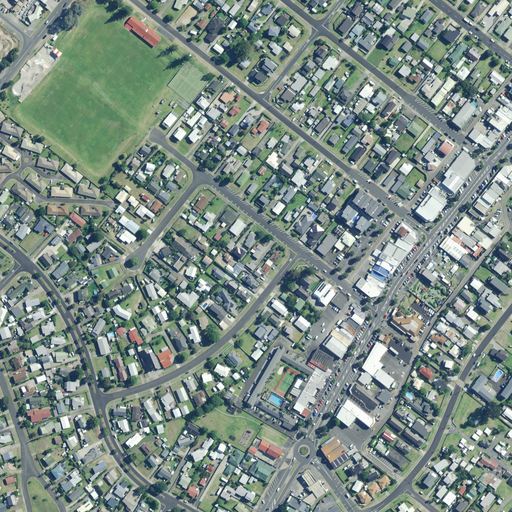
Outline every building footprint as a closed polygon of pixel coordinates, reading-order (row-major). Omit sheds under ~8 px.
[(183,5),(185,0),(176,0),(174,7),(180,10),(182,4),(183,5)] [(199,0),(199,1),(196,0),(195,0),(193,4),(200,10),(207,1),(205,0),(199,0)] [(253,0),(247,9),(252,12),(258,3),(257,2),(258,1),(257,0),(253,0)] [(401,0),(392,0),(389,4),(394,9),(401,0)] [(494,4),(487,13),(491,16),(495,11),(497,12),(496,13),(499,16),(509,3),(505,0),(500,0),(496,6),(494,4)] [(362,6),(357,2),(351,9),(351,8),(347,13),(354,18),(356,16),(358,14),(359,14),(363,9),(361,8),(362,6)] [(16,12),(20,6),(17,3),(12,9),(16,12)] [(233,16),(240,7),(236,3),(228,12),(233,16)] [(271,9),(273,6),(268,3),(262,11),(266,15),(266,14),(269,16),(273,10),(271,9)] [(383,8),(376,3),(372,8),(380,13),(383,8)] [(482,5),(479,3),(471,14),(476,19),(485,7),(482,5)] [(226,12),(230,7),(225,4),(221,8),(226,12)] [(33,14),(27,16),(29,21),(35,19),(36,18),(37,19),(39,17),(38,16),(39,14),(41,14),(43,10),(41,9),(41,8),(36,6),(33,13),(33,14)] [(402,14),(401,18),(405,20),(407,16),(412,19),(416,11),(410,8),(410,7),(407,6),(405,10),(404,9),(402,14)] [(195,16),(197,12),(190,7),(186,14),(192,17),(194,15),(195,16)] [(433,14),(427,9),(419,19),(426,23),(433,14)] [(367,11),(361,19),(369,26),(374,19),(372,17),(373,16),(367,11)] [(393,15),(389,12),(384,18),(388,21),(393,15)] [(148,28),(132,15),(127,22),(134,27),(132,29),(154,47),(161,38),(154,32),(155,31),(149,26),(148,28)] [(254,23),(259,18),(255,15),(250,20),(254,23)] [(285,16),(284,17),(281,15),(276,21),(283,26),(289,18),(285,16)] [(216,34),(225,22),(217,16),(206,29),(210,32),(206,38),(212,43),(218,35),(216,34)] [(344,34),(353,22),(347,17),(338,29),(344,34)] [(503,20),(494,31),(500,35),(511,20),(511,19),(507,17),(504,21),(503,20)] [(202,29),(208,22),(203,18),(197,25),(202,29)] [(437,20),(434,24),(436,26),(433,30),(437,34),(439,31),(440,32),(444,26),(442,25),(445,22),(440,18),(439,19),(437,21),(437,20)] [(232,29),(237,24),(232,20),(227,26),(232,29)] [(377,20),(372,26),(374,28),(376,27),(376,28),(376,29),(377,30),(378,29),(382,24),(377,20)] [(254,33),(258,28),(251,21),(247,27),(254,33)] [(408,26),(401,21),(396,27),(403,33),(408,26)] [(359,25),(357,24),(356,25),(355,25),(351,31),(355,34),(357,36),(362,30),(363,27),(360,25),(359,25)] [(299,29),(297,27),(296,29),(292,25),(287,30),(290,32),(289,33),(293,37),(294,35),(296,37),(300,32),(298,30),(299,29)] [(279,33),(279,28),(276,27),(276,28),(269,28),(268,35),(277,36),(278,33),(279,33)] [(511,37),(511,29),(509,28),(503,35),(510,41),(511,37)] [(399,31),(397,30),(394,33),(395,33),(393,35),(393,34),(392,36),(391,38),(389,41),(392,43),(394,41),(395,40),(397,41),(399,39),(397,37),(398,36),(400,33),(399,32),(399,31)] [(456,36),(448,30),(443,36),(451,43),(456,36)] [(419,36),(414,32),(410,38),(415,42),(419,36)] [(361,38),(358,42),(369,51),(373,46),(370,43),(374,37),(369,33),(363,40),(361,38)] [(429,45),(420,38),(416,44),(425,50),(429,45)] [(259,47),(262,43),(258,39),(254,43),(259,47)] [(277,55),(282,49),(272,41),(268,45),(273,49),(272,51),(277,55)] [(289,45),(290,44),(287,42),(283,47),(289,52),(293,48),(289,45)] [(454,51),(447,57),(453,62),(460,55),(463,50),(464,51),(467,45),(463,43),(463,44),(459,42),(455,49),(454,51)] [(221,54),(224,50),(216,44),(213,48),(221,54)] [(320,46),(315,52),(322,58),(321,59),(322,59),(327,53),(325,52),(327,50),(325,49),(325,50),(320,46)] [(480,55),(471,48),(466,54),(475,61),(480,55)] [(252,60),(247,56),(239,65),(244,69),(252,60)] [(329,56),(322,65),(323,65),(322,67),(325,69),(326,68),(328,70),(330,67),(333,69),(339,62),(334,58),(333,59),(329,56)] [(390,57),(388,61),(389,61),(388,63),(395,66),(398,60),(392,57),(391,57),(390,57)] [(274,65),(270,62),(270,61),(267,58),(264,62),(260,68),(268,74),(274,65)] [(420,63),(417,67),(422,70),(424,68),(428,70),(429,70),(433,65),(424,58),(420,63)] [(462,58),(460,60),(455,66),(458,69),(463,62),(464,60),(462,58)] [(304,68),(301,72),(305,76),(309,71),(315,64),(310,60),(304,66),(304,67),(304,68)] [(402,65),(397,72),(404,76),(405,74),(407,75),(410,71),(402,65)] [(442,68),(438,65),(434,71),(438,74),(442,68)] [(470,79),(469,81),(472,84),(474,82),(481,72),(480,71),(481,70),(476,67),(469,76),(470,76),(468,78),(470,79)] [(319,68),(314,75),(320,79),(325,73),(319,68)] [(258,71),(258,72),(254,69),(250,75),(257,80),(257,81),(261,84),(263,80),(264,81),(267,78),(258,71)] [(505,79),(494,70),(489,76),(492,78),(490,80),(496,85),(498,83),(500,85),(505,79)] [(459,71),(457,73),(464,79),(467,75),(462,71),(460,73),(459,71)] [(293,83),(290,87),(295,91),(296,90),(298,92),(307,80),(302,77),(296,73),(293,77),(296,80),(293,83)] [(411,74),(408,78),(411,81),(413,80),(417,83),(420,78),(420,77),(420,76),(417,74),(417,75),(416,74),(415,77),(411,74)] [(425,83),(421,89),(425,93),(424,94),(429,98),(442,82),(436,77),(431,84),(433,85),(431,88),(425,83)] [(482,79),(479,77),(473,85),(476,87),(482,79)] [(331,78),(324,87),(328,91),(335,82),(333,81),(334,80),(331,78)] [(340,78),(334,84),(336,86),(336,87),(338,89),(344,81),(342,79),(340,78)] [(437,92),(430,101),(437,106),(443,97),(448,91),(455,83),(449,78),(442,86),(442,87),(438,92),(437,92)] [(209,90),(214,94),(216,92),(222,85),(216,80),(211,87),(211,88),(209,90)] [(349,88),(345,85),(335,97),(346,105),(354,95),(349,91),(348,91),(347,91),(349,88)] [(369,88),(366,85),(359,94),(364,98),(365,97),(366,98),(367,96),(370,97),(374,92),(371,91),(372,89),(373,88),(370,86),(369,88)] [(318,90),(314,87),(308,94),(310,96),(311,95),(313,96),(318,90)] [(230,95),(225,91),(219,98),(226,103),(229,100),(231,101),(236,95),(232,92),(230,95)] [(284,95),(282,94),(280,97),(285,101),(286,99),(288,101),(290,98),(291,99),(293,96),(287,91),(284,95)] [(456,93),(455,93),(451,98),(455,102),(456,101),(457,101),(459,99),(458,98),(459,96),(458,95),(460,93),(457,91),(456,93)] [(386,97),(379,92),(374,98),(373,97),(371,99),(372,100),(372,101),(374,103),(376,101),(380,105),(386,97)] [(206,100),(201,96),(196,102),(204,109),(206,106),(207,107),(210,104),(206,100)] [(467,99),(464,96),(458,103),(459,103),(459,105),(461,106),(462,105),(462,106),(467,99)] [(360,98),(355,105),(355,107),(352,111),(358,115),(367,103),(361,98),(361,99),(360,98)] [(458,108),(449,101),(442,110),(449,116),(449,115),(450,116),(452,114),(451,113),(454,109),(456,110),(458,108)] [(480,112),(478,105),(476,108),(466,101),(450,122),(461,131),(474,114),(477,116),(480,112)] [(293,103),(291,106),(296,111),(298,108),(300,110),(304,106),(300,103),(300,104),(296,102),(294,104),(293,103)] [(370,103),(369,102),(366,106),(367,106),(366,108),(371,112),(375,107),(370,103)] [(336,105),(335,104),(332,107),(334,109),(333,111),(337,114),(342,108),(338,104),(337,105),(336,105)] [(385,115),(387,117),(393,108),(389,104),(388,104),(382,112),(385,114),(385,115)] [(234,105),(229,112),(233,116),(235,114),(236,115),(240,110),(238,108),(238,107),(235,105),(235,106),(234,105)] [(488,122),(494,127),(501,133),(506,128),(505,127),(508,123),(509,124),(511,120),(511,118),(511,110),(506,106),(505,105),(502,109),(501,107),(495,114),(499,117),(496,121),(492,117),(488,122)] [(214,110),(210,107),(206,113),(206,114),(213,120),(217,115),(218,115),(220,113),(219,112),(215,109),(214,110)] [(313,110),(311,108),(308,112),(313,116),(316,112),(315,111),(316,109),(314,108),(313,110)] [(201,114),(198,111),(194,116),(193,116),(191,119),(189,119),(187,122),(192,126),(201,114)] [(397,113),(394,111),(388,118),(392,120),(397,113)] [(163,122),(161,124),(167,128),(169,126),(169,127),(177,118),(170,112),(163,121),(163,122)] [(257,121),(248,114),(240,124),(244,128),(245,127),(247,129),(252,123),(254,125),(257,121)] [(343,116),(340,114),(335,120),(339,123),(343,116)] [(346,119),(342,123),(347,127),(354,119),(356,117),(354,115),(352,117),(350,116),(349,115),(346,119)] [(405,119),(401,115),(394,124),(398,126),(396,128),(400,131),(402,129),(402,130),(406,125),(405,125),(407,123),(405,121),(405,120),(405,119)] [(203,116),(199,121),(203,124),(207,119),(203,116)] [(314,120),(310,116),(308,118),(309,119),(306,121),(310,125),(314,120)] [(319,121),(317,123),(322,127),(324,125),(326,126),(328,124),(322,119),(320,117),(318,120),(319,121)] [(229,123),(223,118),(219,123),(225,128),(229,123)] [(256,129),(254,127),(251,131),(255,134),(258,130),(262,133),(269,124),(263,120),(260,123),(260,124),(256,129)] [(417,137),(423,129),(412,121),(406,129),(417,137)] [(11,124),(3,122),(0,131),(20,137),(24,129),(15,126),(15,129),(10,127),(11,124)] [(381,129),(376,125),(373,128),(378,133),(381,129)] [(173,136),(179,140),(185,133),(185,132),(185,131),(179,126),(173,134),(174,135),(173,136)] [(239,129),(234,126),(229,131),(234,136),(239,129)] [(196,127),(187,137),(193,142),(197,138),(199,139),(202,135),(200,133),(197,135),(196,134),(199,130),(196,127)] [(484,135),(484,136),(479,142),(485,148),(490,147),(501,133),(494,127),(491,131),(490,130),(487,134),(488,134),(486,137),(484,135)] [(478,144),(479,142),(484,136),(483,135),(484,134),(483,133),(482,134),(474,128),(468,136),(478,144)] [(363,133),(357,129),(349,140),(346,144),(351,147),(354,144),(363,133)] [(374,139),(366,133),(360,141),(364,144),(366,142),(370,145),(374,139)] [(289,137),(285,134),(281,140),(285,142),(281,149),(280,148),(279,151),(278,153),(282,156),(284,153),(286,154),(290,146),(291,144),(289,143),(287,142),(287,141),(289,137)] [(339,138),(334,134),(329,140),(334,144),(339,138)] [(210,138),(207,141),(209,144),(210,144),(213,147),(219,142),(218,141),(220,139),(219,137),(217,139),(215,137),(212,139),(210,138)] [(277,141),(272,137),(267,144),(268,145),(267,146),(269,148),(271,147),(272,148),(277,141)] [(31,140),(23,138),(20,147),(40,153),(43,145),(36,142),(35,144),(30,143),(31,140)] [(238,142),(231,138),(229,141),(227,140),(225,143),(228,146),(229,145),(233,149),(238,142)] [(444,141),(438,149),(446,155),(452,147),(444,141)] [(381,146),(376,143),(372,149),(382,156),(386,151),(384,149),(386,147),(383,144),(381,146)] [(6,144),(1,153),(14,160),(18,154),(13,151),(14,148),(6,144)] [(247,150),(240,145),(236,150),(243,155),(247,150)] [(304,148),(300,145),(297,150),(297,151),(294,154),(300,158),(302,156),(303,157),(305,153),(304,153),(306,151),(303,149),(304,148)] [(151,150),(143,146),(140,152),(147,156),(151,150)] [(262,150),(257,146),(251,152),(257,157),(262,150)] [(396,151),(395,152),(393,149),(388,155),(389,156),(385,161),(391,165),(395,160),(400,154),(396,151)] [(199,150),(195,154),(198,156),(204,160),(208,154),(203,150),(201,151),(199,150)] [(278,155),(273,151),(265,161),(274,168),(278,164),(275,162),(278,158),(276,157),(278,155)] [(431,195),(423,206),(422,206),(420,207),(418,206),(413,212),(425,221),(432,221),(446,203),(446,199),(443,197),(446,197),(445,192),(449,195),(450,195),(451,195),(455,189),(455,188),(459,183),(460,183),(462,180),(474,165),(473,160),(462,151),(438,181),(439,181),(429,194),(431,195)] [(423,156),(418,152),(413,158),(418,162),(423,156)] [(221,157),(216,154),(213,159),(217,163),(221,157)] [(47,158),(39,156),(37,165),(57,170),(59,162),(51,159),(51,162),(46,161),(47,158)] [(314,161),(308,156),(303,163),(310,168),(312,166),(311,165),(314,161)] [(300,162),(296,159),(292,164),(296,167),(300,162)] [(375,162),(370,159),(363,167),(370,173),(376,165),(374,164),(375,162)] [(140,164),(133,160),(130,165),(132,166),(132,168),(135,171),(140,164)] [(229,163),(222,170),(227,174),(230,171),(233,174),(242,163),(237,160),(233,166),(229,163)] [(0,164),(0,171),(13,171),(12,162),(5,163),(4,165),(0,165),(0,164)] [(154,165),(147,162),(144,173),(152,174),(154,165)] [(73,168),(66,163),(61,170),(77,183),(83,176),(76,171),(74,173),(71,170),(73,168)] [(293,171),(283,163),(279,169),(281,171),(280,172),(284,175),(284,174),(288,177),(293,171)] [(383,163),(379,167),(382,169),(383,170),(386,173),(389,168),(383,163)] [(413,166),(409,163),(407,165),(404,163),(399,169),(406,175),(413,166)] [(169,165),(168,164),(163,170),(164,171),(162,174),(167,178),(175,169),(169,165)] [(503,166),(499,172),(511,181),(511,164),(511,165),(503,166)] [(262,166),(257,171),(261,175),(266,169),(262,166)] [(323,172),(318,168),(307,182),(311,185),(316,181),(318,178),(322,181),(326,176),(327,175),(323,171),(323,172)] [(304,173),(299,169),(291,179),(299,186),(301,184),(303,185),(306,181),(303,178),(303,177),(304,175),(304,173)] [(377,178),(382,172),(381,171),(379,169),(374,176),(377,178)] [(185,175),(178,170),(175,173),(177,174),(174,179),(179,182),(183,177),(184,177),(185,175)] [(250,175),(244,171),(236,182),(241,186),(250,175)] [(37,177),(31,172),(25,180),(41,193),(47,185),(41,180),(39,182),(35,179),(37,177)] [(146,176),(139,172),(135,177),(141,182),(146,176)] [(511,181),(499,172),(495,176),(507,186),(509,187),(511,182),(511,181)] [(274,174),(263,188),(266,190),(267,189),(269,191),(272,187),(270,185),(273,181),(274,182),(278,177),(274,174)] [(402,183),(390,174),(381,185),(393,195),(402,183)] [(507,186),(495,176),(491,181),(493,182),(503,190),(504,191),(507,186)] [(329,179),(321,190),(324,192),(325,191),(328,194),(334,187),(331,185),(333,183),(329,179)] [(424,182),(420,179),(416,184),(420,188),(423,184),(422,184),(424,182)] [(151,180),(146,186),(156,193),(161,187),(151,180)] [(176,186),(169,181),(165,185),(172,191),(176,186)] [(411,187),(404,181),(393,195),(403,203),(411,192),(408,190),(411,187)] [(16,182),(11,189),(28,202),(33,195),(27,190),(25,192),(21,189),(23,187),(16,182)] [(257,186),(253,182),(247,190),(252,193),(257,186)] [(493,182),(489,187),(499,195),(503,190),(493,182)] [(87,186),(79,184),(77,193),(98,198),(100,189),(92,187),(91,190),(87,189),(87,186)] [(283,186),(278,192),(282,194),(286,188),(283,186)] [(72,188),(64,187),(64,190),(59,190),(60,187),(51,187),(51,196),(72,197),(72,188)] [(489,187),(485,192),(494,199),(495,199),(499,195),(489,187)] [(296,192),(291,188),(282,199),(287,202),(296,192)] [(383,208),(359,189),(351,201),(361,209),(362,207),(365,209),(364,211),(373,219),(383,208)] [(2,193),(0,196),(0,201),(3,203),(8,197),(7,196),(10,193),(6,190),(3,193),(2,193)] [(122,191),(121,190),(115,198),(122,203),(125,198),(128,194),(123,190),(122,191)] [(164,192),(161,190),(157,196),(165,202),(170,196),(165,191),(164,192)] [(151,197),(143,192),(141,194),(140,194),(141,195),(142,195),(143,196),(142,197),(148,202),(151,197)] [(485,192),(480,197),(490,204),(494,199),(485,192)] [(131,196),(130,196),(127,200),(131,203),(130,204),(135,207),(139,202),(135,199),(135,198),(131,195),(131,196)] [(209,200),(202,195),(193,207),(199,213),(209,200)] [(261,195),(256,201),(264,208),(270,201),(269,200),(268,200),(261,195)] [(479,196),(476,200),(477,201),(487,209),(490,205),(490,204),(480,197),(479,196)] [(162,203),(157,199),(150,209),(155,213),(162,203)] [(311,200),(307,205),(310,207),(315,210),(316,211),(319,206),(311,200)] [(335,201),(332,200),(328,206),(333,210),(339,201),(336,200),(335,201)] [(285,206),(279,201),(272,210),(278,214),(285,206)] [(477,201),(473,206),(482,214),(487,209),(477,201)] [(7,204),(0,205),(0,217),(5,212),(8,207),(9,206),(8,205),(7,204)] [(56,205),(47,204),(47,214),(68,215),(68,206),(60,205),(60,208),(56,208),(56,205)] [(26,209),(21,205),(15,213),(20,217),(26,209)] [(89,206),(81,205),(81,215),(102,216),(102,207),(94,206),(94,209),(89,208),(89,206)] [(125,209),(119,205),(115,211),(117,213),(119,211),(122,214),(125,209)] [(147,210),(141,205),(136,212),(141,216),(143,213),(145,213),(152,218),(154,215),(147,209),(147,210)] [(350,219),(356,212),(347,205),(346,205),(341,212),(342,213),(339,216),(340,216),(341,218),(342,217),(344,219),(345,220),(346,221),(347,221),(349,218),(350,219)] [(473,206),(470,211),(479,218),(482,214),(473,206)] [(236,216),(227,209),(219,219),(223,222),(221,225),(223,227),(226,224),(227,226),(228,226),(230,223),(234,218),(236,216)] [(34,215),(28,210),(20,220),(25,224),(27,221),(28,223),(34,215)] [(289,210),(284,218),(289,221),(291,218),(290,217),(291,215),(291,214),(292,212),(289,210)] [(210,214),(207,211),(203,216),(210,222),(211,222),(214,217),(215,216),(215,215),(212,213),(211,213),(210,214)] [(85,222),(72,212),(69,217),(82,227),(85,222)] [(326,214),(322,212),(317,219),(323,223),(328,216),(327,215),(329,214),(327,213),(326,214)] [(191,214),(191,213),(187,218),(193,222),(196,218),(195,217),(196,215),(193,213),(191,214)] [(300,222),(298,220),(295,225),(297,227),(295,229),(302,235),(314,220),(306,214),(300,222)] [(8,215),(7,216),(3,221),(7,224),(6,226),(10,229),(15,222),(13,220),(14,219),(13,217),(10,215),(8,215)] [(130,221),(123,215),(118,221),(134,234),(139,226),(131,220),(130,221)] [(465,215),(456,226),(468,235),(476,225),(465,215)] [(364,230),(370,223),(361,216),(355,223),(356,224),(354,227),(354,228),(356,229),(356,228),(358,230),(359,231),(360,232),(361,232),(363,229),(364,230)] [(246,225),(237,218),(229,230),(237,236),(246,225)] [(365,281),(361,277),(355,285),(370,297),(378,295),(395,267),(402,260),(408,252),(407,252),(409,251),(412,246),(412,245),(413,246),(417,240),(416,231),(402,220),(401,222),(394,231),(396,233),(395,233),(398,235),(397,237),(398,237),(394,244),(388,240),(381,252),(378,257),(379,258),(376,263),(373,269),(370,274),(368,274),(367,277),(365,281)] [(482,229),(487,233),(493,225),(488,221),(482,229)] [(210,226),(206,223),(205,225),(204,224),(201,228),(202,229),(205,232),(210,226)] [(28,227),(21,224),(19,230),(15,234),(22,239),(25,235),(26,234),(27,231),(28,227)] [(54,229),(49,224),(45,229),(50,233),(54,229)] [(341,228),(336,224),(332,229),(337,232),(341,228)] [(493,225),(487,233),(495,238),(500,231),(493,225)] [(475,242),(456,226),(451,232),(458,238),(470,248),(471,247),(477,252),(480,248),(475,244),(476,243),(475,242)] [(82,233),(78,228),(65,239),(70,244),(82,233)] [(477,229),(472,235),(480,242),(485,235),(477,229)] [(122,233),(119,238),(124,241),(125,240),(129,243),(131,241),(133,242),(136,238),(126,230),(123,233),(122,233)] [(248,237),(245,241),(246,241),(244,244),(249,248),(259,237),(251,231),(247,237),(248,237)] [(355,239),(345,231),(334,245),(340,251),(345,244),(348,246),(349,247),(355,239)] [(222,236),(217,232),(214,237),(218,241),(222,236)] [(311,235),(309,237),(305,234),(301,239),(304,241),(305,238),(311,242),(314,237),(311,235)] [(452,234),(449,237),(459,245),(462,241),(452,234)] [(57,235),(50,242),(53,244),(54,244),(56,245),(61,239),(57,235)] [(189,245),(177,236),(171,244),(186,256),(187,255),(193,260),(196,256),(190,251),(191,250),(187,247),(189,245)] [(207,239),(203,236),(199,240),(198,240),(195,243),(199,246),(198,247),(202,250),(203,249),(203,250),(206,253),(208,250),(206,248),(207,247),(203,243),(207,239)] [(328,240),(324,236),(317,246),(321,249),(328,240)] [(449,237),(447,236),(439,246),(458,261),(463,254),(464,255),(465,253),(466,254),(468,252),(459,245),(449,237)] [(94,240),(85,246),(90,253),(102,244),(99,241),(96,243),(94,240)] [(236,244),(231,240),(226,246),(231,250),(236,244)] [(86,249),(81,243),(76,247),(81,253),(86,249)] [(259,243),(256,247),(258,248),(252,255),(258,259),(263,253),(266,249),(259,243)] [(107,247),(101,254),(107,259),(111,255),(113,256),(116,253),(116,252),(117,251),(110,246),(108,247),(107,247)] [(172,254),(168,246),(161,250),(164,257),(172,254)] [(234,249),(230,253),(237,258),(238,257),(240,259),(244,254),(239,250),(238,253),(234,249)] [(262,273),(264,276),(271,267),(270,266),(273,263),(274,264),(281,255),(275,250),(269,258),(265,263),(259,271),(262,273)] [(46,252),(40,257),(47,267),(53,262),(51,260),(52,259),(46,252)] [(180,257),(173,266),(177,269),(186,258),(178,252),(176,254),(180,257)] [(100,257),(99,254),(90,256),(91,262),(87,263),(88,270),(95,268),(94,266),(103,263),(103,262),(100,262),(98,258),(100,257)] [(233,258),(228,254),(225,257),(224,258),(229,262),(233,258)] [(212,260),(206,255),(203,258),(210,263),(212,260)] [(470,260),(463,255),(458,261),(465,266),(470,260)] [(59,266),(52,273),(57,279),(60,275),(61,276),(70,267),(69,267),(70,265),(65,260),(59,265),(59,266)] [(244,266),(238,261),(230,271),(238,278),(244,270),(242,269),(244,266)] [(507,267),(499,261),(493,269),(500,275),(507,267)] [(247,263),(245,265),(253,270),(256,266),(251,262),(249,264),(247,263)] [(115,266),(108,270),(112,278),(118,275),(115,266)] [(188,268),(187,268),(185,274),(187,274),(187,275),(194,277),(196,268),(189,266),(188,268)] [(154,267),(148,274),(157,282),(163,275),(154,267)] [(225,274),(216,267),(213,270),(214,271),(213,274),(214,275),(214,276),(215,277),(216,276),(220,280),(225,274)] [(422,267),(418,272),(431,282),(435,277),(422,267)] [(73,276),(71,273),(68,276),(70,278),(64,283),(68,288),(73,283),(74,283),(77,280),(76,279),(78,277),(75,274),(73,276)] [(176,278),(170,273),(167,277),(172,282),(174,281),(176,278)] [(255,281),(248,275),(247,277),(245,276),(242,279),(250,286),(254,289),(258,284),(255,282),(255,281)] [(313,282),(304,275),(299,281),(308,288),(313,282)] [(507,288),(493,277),(489,282),(503,293),(507,288)] [(206,283),(200,278),(198,281),(199,282),(197,284),(198,285),(197,287),(201,291),(202,290),(206,293),(210,288),(207,285),(205,287),(204,286),(206,283)] [(474,278),(470,284),(476,289),(477,290),(480,286),(482,284),(478,280),(477,281),(477,280),(475,279),(474,278)] [(230,281),(228,279),(224,284),(226,285),(226,286),(233,292),(238,286),(235,284),(230,280),(230,281)] [(30,293),(35,289),(28,280),(25,283),(24,282),(8,295),(14,303),(17,301),(15,298),(27,289),(30,293)] [(188,284),(184,280),(179,285),(183,288),(176,297),(190,308),(199,296),(192,291),(189,295),(183,291),(188,284)] [(327,285),(322,282),(313,293),(319,298),(320,301),(326,306),(335,293),(333,292),(334,290),(331,288),(330,289),(329,288),(331,285),(328,283),(327,285)] [(152,283),(145,285),(149,296),(150,296),(152,300),(158,298),(152,283)] [(156,283),(154,286),(158,290),(157,293),(162,297),(167,292),(156,283)] [(129,284),(120,288),(123,294),(132,290),(129,284)] [(476,290),(480,294),(484,289),(480,286),(477,290),(476,289),(476,290)] [(221,296),(225,302),(231,298),(226,289),(225,290),(223,288),(217,291),(220,296),(221,296)] [(85,289),(78,289),(78,299),(86,299),(85,289)] [(116,289),(107,293),(110,299),(118,295),(116,289)] [(464,289),(460,294),(470,303),(473,300),(470,298),(472,296),(464,289)] [(251,294),(247,291),(245,293),(241,290),(238,295),(246,301),(251,294)] [(348,297),(339,290),(331,301),(341,309),(348,300),(348,297)] [(292,299),(283,292),(280,296),(288,303),(292,299)] [(490,294),(486,299),(497,308),(500,304),(497,301),(499,299),(491,292),(490,294)] [(485,299),(480,296),(477,300),(478,301),(478,302),(480,304),(479,306),(478,307),(485,312),(489,308),(488,307),(490,304),(485,301),(484,301),(485,299)] [(35,297),(31,298),(31,300),(25,301),(26,308),(40,304),(38,298),(36,299),(35,297)] [(462,301),(458,298),(453,305),(457,308),(456,309),(459,312),(461,310),(461,311),(466,305),(462,302),(462,301)] [(170,299),(166,303),(172,308),(176,304),(170,299)] [(304,303),(299,299),(293,306),(298,310),(304,303)] [(287,310),(275,301),(271,306),(283,315),(287,310)] [(227,313),(214,302),(209,308),(209,309),(217,315),(216,316),(221,321),(227,313)] [(353,311),(355,312),(364,320),(365,317),(364,310),(353,303),(351,306),(355,308),(353,311)] [(118,304),(112,308),(116,314),(128,320),(131,314),(121,308),(118,304)] [(16,318),(23,313),(17,305),(11,310),(16,318)] [(91,305),(83,310),(85,315),(86,314),(88,317),(94,314),(93,313),(92,310),(93,309),(91,305)] [(160,311),(157,305),(151,309),(154,314),(160,311)] [(98,306),(95,307),(97,312),(93,313),(94,314),(95,317),(103,313),(98,306)] [(41,318),(45,317),(42,308),(37,309),(39,312),(32,315),(34,321),(41,318)] [(471,310),(470,309),(466,314),(475,321),(479,316),(478,315),(472,310),(471,310)] [(168,318),(164,310),(157,314),(161,322),(168,318)] [(271,313),(267,310),(262,316),(267,319),(271,313)] [(459,317),(449,310),(444,316),(446,318),(445,318),(457,328),(459,326),(461,327),(464,323),(462,322),(462,321),(459,319),(461,317),(460,317),(459,317)] [(300,316),(293,311),(289,316),(295,321),(297,318),(298,319),(300,316)] [(361,325),(364,320),(355,312),(352,318),(351,318),(361,325)] [(411,313),(410,315),(397,316),(395,315),(392,318),(392,319),(390,322),(405,334),(407,332),(411,335),(414,337),(416,335),(423,323),(411,313)] [(281,321),(272,314),(268,319),(272,323),(274,325),(275,325),(277,327),(281,321)] [(209,327),(205,316),(198,318),(201,330),(209,327)] [(357,331),(361,325),(351,318),(350,317),(347,323),(357,331)] [(101,331),(106,322),(100,318),(91,334),(95,337),(97,334),(98,335),(99,333),(101,334),(103,331),(101,331)] [(145,318),(141,320),(144,326),(140,330),(144,335),(154,328),(153,326),(155,324),(151,318),(147,320),(145,318)] [(306,325),(301,321),(297,326),(302,330),(306,325)] [(355,336),(357,331),(347,323),(343,321),(340,326),(355,336)] [(49,332),(55,330),(53,322),(47,323),(47,325),(41,327),(43,333),(44,333),(45,336),(50,334),(49,332)] [(448,327),(440,322),(436,328),(443,333),(448,327)] [(26,331),(33,327),(31,323),(24,326),(26,331)] [(200,341),(195,325),(189,327),(194,343),(200,341)] [(267,330),(261,325),(254,333),(260,338),(267,330)] [(351,342),(355,336),(340,326),(338,325),(336,330),(351,342)] [(476,331),(468,325),(464,331),(466,332),(465,334),(470,339),(474,333),(475,334),(477,333),(476,332),(476,331)] [(0,333),(2,340),(11,336),(8,326),(0,328),(0,333)] [(123,326),(115,330),(119,335),(126,330),(123,326)] [(293,329),(287,326),(284,331),(286,332),(286,333),(290,334),(293,329)] [(138,331),(136,328),(135,328),(134,327),(130,329),(130,330),(128,332),(129,334),(128,335),(132,342),(135,340),(137,344),(143,342),(140,337),(138,338),(136,332),(138,331)] [(274,327),(266,338),(271,341),(275,336),(279,331),(274,327)] [(348,348),(351,342),(336,330),(334,329),(331,335),(332,336),(347,347),(348,348)] [(466,341),(461,337),(459,340),(454,336),(455,335),(453,333),(449,329),(445,334),(451,339),(452,339),(455,342),(455,341),(457,342),(456,344),(462,348),(467,342),(466,341)] [(435,335),(433,334),(430,338),(436,343),(438,341),(442,344),(446,338),(442,335),(441,336),(437,333),(435,335)] [(55,344),(61,345),(66,343),(63,338),(65,337),(63,334),(57,338),(51,337),(51,346),(55,347),(55,344)] [(381,334),(378,338),(388,344),(390,339),(381,334)] [(187,348),(182,335),(174,338),(179,351),(187,348)] [(340,358),(347,347),(332,336),(325,345),(340,358)] [(109,352),(105,337),(97,340),(101,355),(109,352)] [(263,344),(259,340),(256,343),(254,345),(258,349),(263,344)] [(15,352),(19,350),(14,341),(10,343),(11,345),(7,347),(10,354),(15,351),(15,352)] [(362,367),(366,371),(373,377),(387,388),(393,380),(379,368),(380,368),(383,365),(379,361),(380,359),(380,358),(387,349),(377,341),(362,367)] [(144,346),(143,347),(145,352),(151,348),(149,343),(144,345),(144,346)] [(459,348),(454,344),(450,350),(449,349),(449,350),(450,350),(449,352),(456,358),(459,353),(461,350),(459,349),(459,348)] [(43,356),(48,353),(43,345),(40,347),(35,350),(38,356),(42,354),(43,356)] [(284,350),(278,347),(254,389),(250,396),(247,395),(244,401),(247,402),(252,405),(284,350)] [(168,348),(157,355),(160,361),(166,358),(167,361),(170,360),(169,359),(173,357),(168,348)] [(256,361),(263,353),(257,348),(251,356),(256,361)] [(493,348),(490,353),(495,356),(496,356),(495,357),(499,360),(500,358),(504,361),(507,357),(507,356),(509,354),(507,353),(507,352),(501,349),(500,351),(498,350),(498,351),(493,348)] [(333,358),(317,349),(309,361),(317,366),(315,369),(311,375),(312,375),(310,379),(309,379),(302,391),(298,399),(293,408),(300,412),(299,413),(306,417),(313,405),(308,402),(309,401),(314,404),(317,398),(313,396),(317,390),(316,389),(317,387),(321,391),(325,383),(324,382),(327,376),(328,376),(332,371),(328,368),(333,358)] [(56,355),(55,355),(54,351),(52,352),(53,357),(56,356),(56,362),(63,362),(63,359),(68,359),(67,352),(56,353),(56,355)] [(230,353),(227,356),(237,367),(242,362),(238,357),(239,357),(236,353),(235,354),(232,351),(230,353)] [(284,353),(281,358),(309,374),(304,382),(298,379),(293,385),(294,387),(290,393),(297,397),(301,390),(302,391),(311,375),(315,369),(284,353)] [(445,358),(442,354),(436,358),(439,362),(445,358)] [(44,369),(51,367),(48,356),(40,358),(40,362),(42,362),(44,369)] [(14,365),(15,367),(22,365),(21,360),(22,360),(21,357),(11,360),(12,365),(14,365)] [(120,357),(113,359),(114,362),(115,362),(117,367),(119,373),(118,373),(120,379),(119,379),(120,381),(121,381),(127,379),(123,366),(120,357)] [(452,361),(445,360),(444,367),(451,368),(451,366),(452,366),(453,362),(452,362),(452,361)] [(39,362),(30,365),(32,372),(39,369),(41,368),(39,362)] [(137,373),(134,362),(128,364),(131,375),(137,373)] [(217,364),(214,370),(226,377),(230,369),(225,366),(225,368),(217,364)] [(425,368),(422,366),(418,371),(429,379),(433,375),(430,372),(431,371),(426,367),(425,368)] [(75,376),(76,369),(60,367),(59,374),(64,375),(64,377),(67,377),(67,375),(75,376)] [(107,368),(101,369),(103,378),(110,376),(107,368)] [(52,372),(51,373),(50,370),(45,371),(48,378),(54,376),(52,372)] [(362,374),(358,379),(365,385),(366,383),(368,384),(373,377),(366,371),(363,375),(362,374)] [(15,383),(27,379),(25,372),(13,376),(15,383)] [(202,376),(203,382),(212,380),(210,374),(202,376)] [(470,388),(476,393),(482,387),(487,380),(481,375),(470,388)] [(506,399),(511,390),(511,377),(500,395),(506,399)] [(420,381),(414,378),(413,381),(414,381),(411,386),(418,390),(423,381),(421,379),(420,381)] [(192,379),(185,382),(190,392),(196,388),(192,379)] [(436,381),(435,380),(433,383),(443,391),(447,386),(444,384),(444,383),(438,379),(436,381)] [(72,381),(67,381),(67,383),(65,383),(65,388),(66,388),(66,391),(75,391),(75,386),(79,386),(79,380),(72,380),(72,381)] [(220,382),(216,385),(220,390),(224,387),(220,382)] [(379,402),(353,382),(349,389),(350,394),(364,404),(365,407),(369,411),(373,411),(374,410),(379,402)] [(34,387),(30,389),(28,385),(21,388),(24,396),(36,391),(34,387)] [(188,399),(183,387),(176,390),(181,402),(188,399)] [(494,397),(482,387),(476,393),(489,403),(494,397)] [(391,395),(384,389),(380,394),(379,394),(377,396),(378,397),(377,398),(385,404),(391,395)] [(236,395),(227,390),(223,397),(232,402),(236,395)] [(438,394),(431,390),(426,398),(431,400),(434,395),(436,396),(438,394)] [(168,392),(162,397),(163,399),(161,401),(165,406),(164,408),(166,411),(171,408),(168,405),(174,400),(168,392)] [(204,404),(198,392),(192,395),(197,407),(204,404)] [(42,403),(41,397),(39,398),(39,395),(35,395),(35,398),(29,398),(30,404),(42,403)] [(345,397),(334,415),(348,427),(355,417),(370,428),(375,422),(374,417),(348,396),(345,397)] [(83,406),(84,398),(78,397),(78,398),(72,398),(72,405),(73,405),(73,408),(78,408),(78,405),(83,406)] [(148,399),(142,403),(153,421),(154,420),(155,422),(160,419),(159,416),(160,416),(158,414),(157,414),(151,404),(152,403),(150,401),(149,402),(148,399)] [(296,420),(258,399),(254,405),(284,422),(282,425),(290,430),(296,420)] [(410,401),(409,404),(422,414),(428,416),(429,413),(430,414),(431,411),(430,411),(432,406),(428,405),(429,403),(423,402),(423,403),(422,403),(421,406),(415,402),(413,403),(410,401)] [(59,414),(66,412),(64,403),(56,405),(59,414)] [(233,414),(237,407),(230,404),(227,410),(233,414)] [(140,411),(140,406),(132,405),(132,409),(131,409),(130,413),(132,413),(131,420),(139,421),(139,415),(141,415),(141,411),(140,411)] [(186,405),(180,408),(183,415),(189,413),(186,405)] [(117,409),(114,408),(113,415),(125,416),(126,408),(117,407),(117,409)] [(181,415),(178,408),(172,410),(175,418),(181,415)] [(511,420),(511,411),(507,408),(503,413),(511,420)] [(48,417),(50,417),(49,409),(27,411),(28,416),(31,415),(31,422),(48,420),(48,417)] [(403,414),(398,409),(394,414),(400,418),(403,414)] [(415,417),(410,413),(406,417),(404,415),(403,418),(405,419),(406,418),(411,422),(415,417)] [(60,418),(63,429),(70,427),(69,423),(70,422),(69,418),(68,419),(67,416),(60,418)] [(401,431),(404,427),(392,417),(388,422),(401,431)] [(85,428),(88,426),(84,418),(77,421),(81,428),(85,426),(85,428)] [(129,431),(126,419),(118,421),(121,430),(122,429),(123,432),(129,431)] [(426,431),(428,429),(417,421),(412,427),(425,437),(429,433),(426,431)] [(53,422),(39,428),(42,434),(48,433),(50,431),(54,428),(56,433),(61,430),(58,422),(55,424),(53,422)] [(197,436),(201,430),(189,423),(185,430),(197,436)] [(158,434),(164,432),(162,424),(156,426),(158,434)] [(385,431),(381,436),(390,442),(392,440),(393,441),(396,437),(391,433),(390,434),(385,431)] [(8,432),(4,434),(5,436),(0,436),(0,439),(0,442),(5,443),(11,441),(8,432)] [(88,434),(83,436),(81,432),(79,433),(82,440),(84,439),(87,444),(91,442),(88,434)] [(131,439),(130,438),(125,443),(130,448),(131,447),(135,444),(136,445),(142,438),(137,433),(131,439)] [(419,439),(411,433),(407,438),(415,444),(419,439)] [(56,444),(62,442),(60,436),(54,438),(56,444)] [(76,443),(77,442),(74,436),(66,440),(71,450),(75,447),(75,446),(77,445),(76,443)] [(333,436),(321,445),(322,447),(320,448),(320,449),(325,455),(340,445),(333,436)] [(180,447),(191,443),(189,437),(178,441),(180,447)] [(205,441),(202,447),(204,448),(202,450),(200,451),(200,449),(191,453),(195,462),(203,459),(202,457),(205,455),(214,440),(210,438),(208,442),(205,441)] [(282,450),(262,439),(257,448),(277,459),(282,450)] [(487,442),(484,440),(483,439),(480,443),(488,449),(491,445),(487,442)] [(149,455),(153,451),(146,443),(142,447),(149,455)] [(222,453),(226,446),(220,443),(214,453),(212,451),(209,455),(213,457),(212,458),(215,460),(216,457),(218,459),(219,458),(222,459),(224,455),(222,453)] [(342,443),(340,445),(325,455),(331,465),(339,459),(338,457),(345,451),(349,449),(342,443)] [(378,443),(375,447),(382,453),(386,449),(378,443)] [(400,445),(398,448),(406,455),(410,450),(408,448),(409,447),(406,444),(403,447),(400,445)] [(257,449),(251,446),(248,451),(254,455),(257,449)] [(101,455),(100,453),(98,450),(95,447),(90,450),(91,452),(85,455),(86,456),(82,458),(85,463),(94,457),(95,458),(101,455)] [(165,458),(169,452),(165,449),(161,454),(165,458)] [(237,466),(245,454),(237,449),(233,456),(232,455),(229,461),(237,466)] [(4,461),(14,458),(11,451),(2,454),(4,461)] [(396,456),(389,451),(385,456),(400,467),(406,460),(400,455),(398,456),(397,455),(396,456)] [(361,457),(357,452),(352,456),(356,461),(359,459),(361,457)] [(55,461),(49,453),(43,458),(49,466),(55,461)] [(157,459),(155,460),(152,456),(147,460),(153,467),(159,462),(157,459)] [(486,459),(483,457),(480,461),(488,467),(489,466),(494,470),(499,463),(492,459),(493,458),(491,457),(489,459),(487,458),(486,459)] [(437,472),(449,465),(444,459),(433,466),(437,472)] [(105,465),(106,465),(104,460),(99,463),(100,464),(92,468),(95,473),(106,468),(105,465)] [(190,468),(193,464),(187,461),(182,470),(185,472),(188,467),(190,468)] [(266,482),(273,468),(258,461),(256,465),(253,464),(248,472),(252,474),(266,482)] [(246,471),(249,466),(241,462),(239,467),(246,471)] [(351,467),(348,469),(353,476),(364,468),(359,462),(355,465),(356,467),(353,469),(351,467)] [(454,471),(458,465),(454,462),(449,468),(454,471)] [(63,468),(64,467),(61,463),(51,471),(57,480),(63,475),(61,473),(65,471),(63,468)] [(205,468),(207,468),(206,470),(211,473),(214,467),(207,464),(205,468)] [(230,475),(234,467),(229,464),(225,472),(230,475)] [(167,472),(168,471),(162,467),(157,475),(161,478),(162,476),(168,480),(172,475),(167,472)] [(485,471),(479,467),(475,474),(480,477),(481,474),(482,475),(485,471)] [(79,476),(79,475),(74,469),(72,470),(73,471),(70,474),(72,478),(61,486),(65,492),(81,479),(79,476)] [(114,474),(115,472),(113,470),(105,477),(111,485),(114,482),(113,482),(117,478),(114,474)] [(326,492),(318,479),(315,481),(308,471),(301,476),(308,486),(306,488),(308,492),(311,490),(313,492),(317,498),(326,492)] [(378,478),(375,471),(372,472),(372,473),(365,476),(368,482),(373,480),(374,480),(375,480),(375,479),(378,478)] [(435,478),(437,475),(431,471),(422,482),(429,487),(435,479),(435,478)] [(457,477),(451,472),(449,475),(448,474),(442,481),(449,486),(453,481),(453,482),(457,477)] [(500,481),(487,472),(481,481),(494,490),(500,481)] [(187,477),(189,475),(186,473),(185,475),(183,474),(178,483),(182,486),(182,487),(186,489),(191,479),(187,477)] [(7,484),(16,481),(14,475),(5,479),(7,484)] [(245,484),(248,478),(243,475),(239,481),(245,484)] [(386,475),(377,481),(379,484),(382,488),(385,487),(384,486),(385,485),(386,487),(390,483),(389,481),(390,480),(386,475)] [(103,483),(99,478),(95,482),(98,486),(99,485),(100,486),(103,483)] [(465,479),(462,483),(464,485),(463,486),(467,488),(471,482),(468,479),(467,480),(465,479)] [(362,483),(356,480),(351,489),(358,492),(359,489),(360,489),(361,488),(360,487),(362,483)] [(376,482),(367,488),(369,491),(368,491),(371,496),(374,494),(373,493),(375,492),(375,493),(379,491),(378,488),(380,488),(376,482)] [(85,487),(89,492),(93,489),(91,486),(92,485),(90,483),(85,487)] [(121,497),(126,490),(119,484),(113,491),(121,497)] [(194,498),(198,489),(190,485),(186,492),(189,493),(188,495),(194,498)] [(444,488),(446,486),(443,485),(436,495),(441,499),(447,490),(444,488)] [(233,489),(227,486),(225,491),(230,494),(233,489)] [(462,495),(467,488),(463,486),(462,488),(459,486),(457,488),(460,490),(458,492),(462,495)] [(73,501),(83,492),(79,487),(69,497),(73,501)] [(250,492),(242,487),(238,493),(253,501),(256,495),(250,492)] [(471,500),(477,493),(472,488),(466,495),(471,500)] [(136,499),(139,495),(131,490),(122,501),(128,506),(126,509),(129,511),(137,503),(136,503),(138,500),(136,499)] [(455,493),(451,490),(442,500),(449,506),(456,497),(453,495),(455,493)] [(220,496),(227,500),(230,495),(223,491),(220,496)] [(364,495),(361,491),(357,494),(360,499),(360,500),(362,503),(363,502),(365,503),(371,498),(367,493),(364,495)] [(309,504),(317,498),(313,492),(302,500),(309,504)] [(488,506),(495,497),(489,492),(485,496),(484,495),(478,503),(484,508),(487,505),(488,506)] [(9,506),(17,503),(14,493),(4,496),(6,502),(0,503),(0,511),(7,510),(5,506),(9,505),(9,506)] [(299,511),(300,511),(307,511),(309,509),(305,508),(306,506),(305,506),(306,504),(301,501),(299,504),(301,505),(295,502),(296,500),(289,496),(286,502),(288,503),(287,503),(299,510),(299,511)] [(459,500),(453,510),(456,511),(460,511),(462,510),(463,511),(468,503),(465,501),(463,503),(459,500)] [(78,511),(86,511),(93,506),(89,501),(83,505),(77,510),(78,511)] [(238,511),(244,511),(247,509),(240,502),(234,508),(238,511)] [(412,507),(408,509),(404,503),(398,507),(400,511),(398,511),(405,511),(407,511),(412,511),(415,511),(412,507)]
